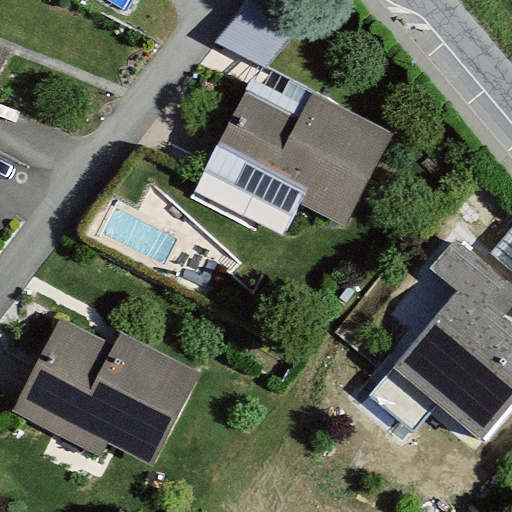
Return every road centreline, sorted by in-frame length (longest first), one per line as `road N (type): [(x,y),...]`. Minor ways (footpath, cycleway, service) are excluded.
road 1 (residential): [(220,0),(0,281)]
road 2 (tertiary): [(420,0),(511,108)]
